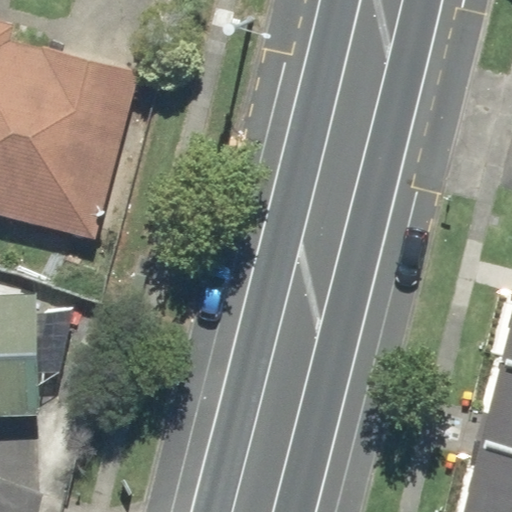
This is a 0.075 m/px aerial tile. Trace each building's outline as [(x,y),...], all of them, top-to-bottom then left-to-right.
[(139,73),(12,39),(16,23),(0,18),(0,212),(95,238),(139,73)] [(0,414),(38,414),(37,294),(0,294),(0,414)] [(511,314),(501,357),(511,359),(511,314)] [(511,359),(501,357),(480,439),(511,446),(511,359)] [(511,511),(511,446),(480,439),(461,511),(511,511)]
